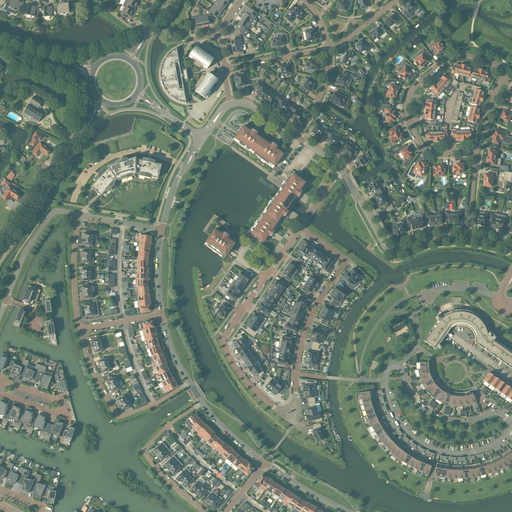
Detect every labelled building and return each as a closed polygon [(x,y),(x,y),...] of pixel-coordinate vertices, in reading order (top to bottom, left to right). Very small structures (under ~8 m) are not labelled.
[(3,9),(15,14),(17,9),(20,10),(24,2),(20,0),(17,0),(17,1),(15,0),(12,0),(10,5),(6,2),(0,8),(3,10),(3,9)] [(137,4),(137,3),(134,1),(131,0),(125,0),(122,6),(124,7),(130,10),(130,9),(131,7),(135,9),(135,7),(136,7),(137,7),(137,6),(137,5),(137,4)] [(262,0),(255,0),(258,8),(264,7),(262,0)] [(262,0),(264,7),(264,10),(266,9),(266,6),(267,5),(268,6),(270,6),(269,0),(262,0)] [(336,8),(340,9),(339,9),(340,10),(340,9),(341,10),(342,10),(345,11),(347,6),(351,7),(352,0),(339,0),(339,1),(338,0),(336,8)] [(358,0),(358,1),(358,3),(359,3),(361,9),(367,7),(365,0),(358,0)] [(217,1),(213,6),(221,12),(225,7),(217,1)] [(406,10),(403,12),(408,19),(412,15),(411,14),(416,9),(412,4),(413,4),(411,1),(410,2),(410,1),(409,2),(409,1),(407,3),(407,4),(406,5),(405,6),(404,6),(403,7),(406,10)] [(60,13),(61,14),(69,13),(68,3),(63,4),(63,2),(56,3),(57,13),(60,13)] [(27,5),(26,15),(34,16),(35,12),(38,13),(39,5),(33,4),(32,6),(27,5)] [(213,6),(211,4),(210,6),(213,8),(212,9),(211,9),(210,11),(218,17),(221,12),(213,6)] [(43,7),(44,17),(53,16),(52,5),(48,5),(48,7),(43,7)] [(290,12),(285,17),(291,22),(295,17),(300,21),(305,15),(300,11),(301,10),(298,8),(298,9),(294,5),(289,11),(290,12)] [(130,9),(130,10),(124,7),(121,12),(119,15),(125,18),(127,15),(130,17),(133,11),(130,9)] [(246,14),(254,19),(256,21),(257,19),(254,17),(255,16),(256,16),(258,14),(249,8),(246,14)] [(201,16),(203,26),(209,25),(208,20),(211,20),(210,14),(207,15),(201,16)] [(250,24),(254,19),(246,14),(242,19),(250,24)] [(384,22),(389,27),(395,22),(397,25),(402,22),(397,16),(395,18),(392,15),(388,19),(387,18),(385,21),(384,22)] [(201,16),(194,18),(194,17),(191,18),(192,23),(195,23),(196,27),(203,26),(201,16)] [(247,30),(249,31),(247,30),(250,24),(242,19),(239,24),(247,30)] [(249,31),(247,30),(239,24),(235,29),(243,35),(245,33),(244,32),(245,31),(248,33),(249,31)] [(301,28),(302,32),(305,32),(307,41),(309,41),(312,41),(312,40),(317,39),(317,38),(318,37),(317,36),(317,35),(316,35),(316,34),(314,34),(313,30),(312,30),(311,26),(301,28)] [(372,31),(369,34),(373,40),(376,37),(377,38),(381,35),(383,38),(387,35),(381,28),(379,30),(377,28),(373,32),(372,31)] [(274,42),(272,43),(272,47),(274,46),(274,47),(280,46),(280,47),(284,46),(283,45),(284,45),(284,41),(288,40),(287,35),(284,33),(282,33),(277,34),(278,38),(273,39),(274,42)] [(232,47),(242,45),(241,39),(241,35),(235,36),(235,40),(231,40),(232,47)] [(356,46),(356,47),(356,48),(358,49),(359,50),(361,52),(364,50),(366,52),(369,49),(369,50),(372,47),(367,41),(364,44),(361,40),(358,43),(359,43),(358,44),(357,44),(357,45),(356,46)] [(434,42),(427,46),(434,54),(437,52),(438,53),(444,48),(443,46),(444,45),(442,42),(440,43),(439,42),(436,44),(434,42)] [(190,62),(203,71),(206,70),(207,72),(203,72),(194,85),(195,92),(206,99),(207,98),(208,97),(210,96),(211,95),(211,94),(212,93),(213,93),(210,91),(212,87),(215,89),(216,88),(217,87),(217,86),(217,85),(218,83),(218,82),(219,81),(219,80),(219,79),(219,78),(219,77),(219,75),(219,74),(219,73),(219,71),(215,72),(215,68),(218,66),(218,65),(218,64),(217,63),(217,62),(216,60),(215,59),(215,58),(214,57),(213,56),(213,55),(212,54),(211,54),(210,52),(209,52),(209,51),(206,54),(203,52),(205,49),(204,48),(203,47),(202,47),(201,46),(199,46),(198,46),(196,45),(189,55),(190,62)] [(243,51),(242,45),(232,47),(233,53),(238,52),(238,55),(244,54),(244,51),(243,51)] [(180,67),(176,48),(175,48),(174,49),(173,50),(172,51),(171,51),(170,52),(169,53),(167,55),(167,56),(166,56),(165,58),(164,60),(163,61),(163,62),(162,63),(162,65),(161,66),(161,67),(161,68),(161,69),(161,70),(160,71),(160,73),(160,74),(160,75),(160,76),(160,77),(161,78),(165,77),(165,79),(161,80),(161,81),(161,82),(162,83),(162,84),(163,86),(163,87),(164,88),(164,89),(165,90),(166,91),(166,92),(167,93),(168,94),(169,95),(170,96),(171,97),(172,98),(173,98),(175,99),(175,100),(177,101),(179,102),(181,102),(182,103),(183,103),(184,103),(185,103),(186,103),(183,84),(178,85),(175,68),(180,67)] [(414,62),(416,65),(417,64),(420,68),(421,67),(421,68),(422,68),(423,67),(424,67),(424,66),(423,65),(428,62),(426,59),(428,57),(423,50),(418,53),(420,56),(414,61),(415,62),(414,62)] [(341,59),(340,64),(343,65),(344,66),(346,67),(347,66),(347,65),(347,66),(348,61),(352,58),(354,61),(357,58),(351,51),(348,53),(347,52),(343,55),(342,55),(340,58),(341,59)] [(319,63),(314,62),(314,61),(311,61),(311,62),(309,61),(308,67),(306,67),(305,71),(314,73),(315,70),(318,70),(318,66),(319,66),(319,63)] [(398,74),(404,80),(405,80),(407,80),(408,80),(408,79),(408,78),(408,77),(411,73),(406,69),(409,66),(404,61),(400,66),(403,69),(398,74)] [(459,74),(462,65),(461,65),(461,66),(460,66),(459,65),(456,64),(456,68),(453,67),(451,75),(454,75),(455,73),(459,74)] [(279,70),(279,71),(280,72),(281,73),(282,73),(282,74),(287,73),(287,76),(290,75),(293,72),(292,68),(288,68),(288,65),(284,66),(284,65),(281,66),(281,67),(280,67),(281,68),(280,69),(279,70)] [(473,73),(470,73),(468,77),(468,78),(472,79),(472,78),(476,79),(479,69),(478,70),(477,70),(476,69),(474,69),(473,73)] [(235,82),(245,80),(244,74),(247,73),(247,70),(240,71),(241,75),(234,76),(235,78),(234,79),(235,81),(235,82)] [(484,70),(481,80),(486,81),(485,83),(488,84),(490,78),(491,76),(488,75),(488,72),(486,72),(485,72),(484,72),(484,70)] [(336,83),(339,84),(339,85),(342,86),(343,85),(346,87),(349,79),(348,79),(350,74),(344,72),(341,78),(339,77),(339,76),(340,76),(339,75),(338,78),(337,80),(337,81),(336,83)] [(452,81),(452,82),(454,79),(450,75),(448,77),(444,74),(441,78),(448,85),(452,81)] [(448,85),(441,78),(442,79),(441,80),(440,80),(438,82),(445,88),(448,85)] [(299,88),(304,92),(306,89),(310,92),(313,89),(312,88),(314,85),(313,84),(314,83),(310,81),(310,82),(307,80),(305,83),(303,82),(299,88)] [(397,92),(397,93),(399,87),(394,85),(395,83),(388,80),(387,84),(390,85),(390,86),(390,85),(391,85),(389,91),(388,91),(388,90),(384,88),(382,95),(386,97),(386,96),(395,99),(397,94),(397,92)] [(445,88),(438,82),(437,84),(437,85),(436,86),(435,85),(442,92),(445,88)] [(256,95),(261,99),(267,90),(262,87),(264,84),(261,83),(257,88),(260,90),(256,95)] [(442,92),(435,85),(431,89),(433,91),(431,93),(433,95),(437,98),(439,96),(439,95),(442,92)] [(475,90),(474,94),(484,97),(482,96),(483,95),(484,94),(484,92),(480,90),(481,88),(475,86),(474,89),(475,90)] [(267,90),(261,99),(262,99),(262,100),(266,102),(272,93),(267,90)] [(330,98),(330,99),(331,99),(330,101),(336,103),(335,104),(339,105),(341,106),(345,98),(347,99),(349,95),(340,92),(339,94),(335,92),(332,97),(331,97),(330,98)] [(450,121),(457,123),(463,93),(457,92),(450,121)] [(272,93),(266,102),(268,104),(269,104),(271,105),(274,100),(277,101),(281,96),(278,94),(276,97),(272,93)] [(437,98),(433,95),(431,97),(431,100),(427,99),(427,102),(427,103),(427,104),(426,104),(436,105),(436,101),(437,101),(437,98)] [(281,112),(287,103),(282,100),(284,98),(281,96),(277,101),(280,103),(276,109),(278,110),(278,111),(280,112),(281,112)] [(28,105),(22,115),(30,120),(31,118),(38,122),(43,114),(37,110),(42,102),(34,97),(30,103),(29,105),(28,105)] [(482,102),(473,99),(470,98),(469,103),(470,103),(469,105),(477,107),(477,105),(480,106),(481,104),(480,103),(481,101),(482,102)] [(292,112),(296,106),(293,104),(291,107),(287,103),(281,112),(286,115),(289,110),(292,112)] [(379,103),(380,110),(383,110),(383,111),(384,112),(385,112),(386,117),(385,118),(384,119),(384,120),(385,121),(386,122),(387,122),(395,121),(394,117),(395,117),(394,112),(393,112),(393,108),(390,108),(390,105),(379,103)] [(296,106),(292,112),(294,113),(291,119),(296,122),(302,114),(299,112),(301,109),(296,106)] [(502,114),(500,117),(501,118),(508,122),(510,118),(511,118),(511,109),(509,113),(505,111),(503,114),(502,114)] [(435,115),(425,114),(426,114),(426,116),(425,116),(425,119),(430,120),(430,123),(436,123),(436,120),(434,120),(435,115)] [(311,132),(316,136),(322,127),(323,125),(316,120),(312,125),(315,127),(311,132)] [(323,125),(322,127),(316,136),(316,137),(318,138),(319,138),(321,139),(324,134),(327,135),(331,130),(323,125)] [(255,152),(261,143),(263,140),(261,139),(262,138),(257,134),(258,133),(256,132),(254,130),(252,129),(251,130),(246,127),(245,128),(243,126),(235,138),(240,142),(238,143),(249,151),(250,149),(255,152)] [(397,126),(387,131),(388,134),(390,134),(392,139),(391,139),(393,144),(404,139),(402,134),(400,135),(399,132),(400,132),(397,126)] [(434,132),(429,132),(429,129),(426,129),(426,139),(429,139),(429,141),(432,141),(434,140),(434,142),(434,132)] [(460,131),(456,131),(456,129),(452,129),(452,135),(455,135),(456,140),(458,140),(459,139),(460,139),(460,141),(461,141),(460,131)] [(465,131),(466,141),(466,139),(467,139),(468,140),(471,140),(470,135),(473,135),(473,129),(470,129),(470,130),(465,131)] [(331,130),(327,135),(330,137),(326,142),(328,144),(328,145),(330,146),(330,145),(331,146),(337,137),(332,134),(334,132),(331,130)] [(439,132),(439,142),(439,140),(441,140),(441,141),(444,141),(444,136),(447,136),(447,130),(443,130),(443,131),(439,132)] [(496,130),(492,142),(498,144),(500,138),(503,139),(502,142),(511,144),(511,141),(511,137),(504,135),(505,133),(502,132),(502,131),(496,130)] [(36,132),(32,137),(39,141),(42,136),(36,132)] [(337,137),(331,146),(336,149),(339,144),(342,145),(346,140),(343,138),(341,141),(337,137)] [(263,140),(261,143),(255,152),(260,155),(258,157),(269,164),(270,163),(275,166),(283,154),(281,153),(281,151),(276,148),(277,147),(276,146),(276,145),(275,145),(274,144),(273,144),(272,143),(271,144),(266,141),(265,142),(263,140)] [(346,140),(342,145),(344,147),(341,153),(346,156),(351,147),(347,144),(348,142),(346,140)] [(36,148),(47,155),(51,150),(40,143),(36,148)] [(353,145),(351,147),(346,156),(348,157),(348,158),(349,159),(350,159),(351,159),(354,154),(357,156),(361,150),(353,145)] [(401,147),(394,151),(396,155),(401,152),(404,157),(405,156),(407,160),(412,157),(410,153),(411,153),(408,147),(403,150),(401,147)] [(487,157),(487,161),(488,161),(487,164),(500,166),(500,163),(500,162),(500,161),(500,160),(499,159),(498,159),(497,159),(496,158),(497,156),(498,156),(498,155),(499,155),(499,154),(499,153),(498,152),(497,152),(498,151),(493,151),(493,150),(491,149),(490,150),(488,157),(487,157)] [(354,163),(357,168),(368,163),(368,161),(364,154),(358,157),(360,160),(354,163)] [(109,168),(110,169),(116,179),(116,180),(121,179),(121,177),(131,175),(131,176),(136,174),(136,173),(136,170),(135,161),(135,160),(135,158),(127,161),(127,160),(124,161),(124,160),(123,160),(122,160),(120,161),(119,161),(118,162),(118,163),(116,163),(116,164),(108,167),(109,168)] [(135,160),(135,161),(136,170),(136,173),(140,174),(141,173),(150,176),(150,177),(157,178),(158,178),(159,173),(158,173),(158,172),(159,171),(161,165),(154,164),(154,162),(152,161),(152,160),(151,160),(150,160),(148,159),(147,159),(146,159),(145,160),(143,159),(143,161),(135,160)] [(408,175),(414,178),(417,174),(422,177),(427,166),(427,165),(427,164),(426,163),(425,162),(423,163),(423,164),(422,164),(421,165),(418,163),(415,169),(411,167),(408,175)] [(452,167),(453,176),(456,175),(456,177),(461,177),(461,172),(464,172),(464,164),(460,164),(456,164),(455,164),(456,167),(452,167)] [(438,166),(434,166),(434,175),(439,175),(439,176),(445,176),(445,166),(442,166),(438,166)] [(116,179),(110,169),(109,168),(104,173),(102,172),(101,174),(100,173),(99,174),(98,174),(98,175),(97,176),(96,177),(96,178),(95,180),(96,182),(91,187),(95,191),(96,190),(97,191),(97,192),(101,196),(106,190),(105,189),(109,186),(112,182),(113,183),(114,182),(116,179)] [(485,174),(484,186),(488,186),(488,187),(490,187),(491,187),(492,187),(493,175),(497,175),(497,172),(490,171),(490,175),(485,174)] [(7,178),(6,178),(11,181),(15,176),(14,174),(11,172),(10,173),(7,178)] [(116,179),(114,182),(113,183),(112,182),(109,186),(105,189),(106,190),(101,196),(104,199),(119,183),(136,178),(156,183),(157,178),(150,177),(150,176),(141,173),(140,174),(136,173),(136,174),(131,176),(131,175),(121,177),(121,179),(116,180),(116,179)] [(277,193),(292,203),(297,196),(298,197),(302,192),(301,191),(302,188),(301,188),(303,185),(305,183),(293,174),(290,179),(288,178),(285,181),(285,182),(286,181),(287,182),(285,187),(283,185),(277,193)] [(2,197),(7,201),(10,195),(17,200),(20,194),(9,187),(8,186),(11,182),(5,178),(0,184),(1,185),(8,190),(2,197)] [(376,188),(377,191),(383,188),(387,186),(386,183),(379,187),(376,181),(375,182),(373,182),(373,183),(367,186),(370,192),(376,188)] [(383,188),(377,191),(379,194),(373,197),(374,199),(374,200),(375,202),(376,202),(385,197),(382,192),(385,191),(383,188)] [(265,214),(277,222),(280,217),(281,218),(283,216),(284,217),(288,211),(287,210),(292,203),(277,193),(271,201),(272,201),(274,202),(271,206),(269,205),(267,208),(269,209),(265,214)] [(385,197),(376,202),(379,207),(384,204),(386,207),(392,204),(390,200),(386,200),(385,197)] [(9,200),(4,207),(12,212),(16,205),(9,200)] [(449,224),(454,224),(454,210),(448,211),(448,209),(445,209),(445,217),(448,217),(449,224)] [(454,210),(454,224),(457,224),(459,224),(460,224),(460,217),(463,217),(463,210),(454,210)] [(435,215),(436,225),(437,225),(437,226),(439,225),(442,224),(441,218),(444,218),(443,211),(434,212),(434,211),(434,215),(435,215)] [(478,223),(478,224),(478,225),(484,226),(485,219),(488,220),(489,213),(480,212),(478,221),(478,222),(478,223)] [(434,215),(429,216),(429,213),(425,213),(426,220),(429,220),(430,226),(436,225),(435,215),(434,215)] [(496,228),(497,228),(500,215),(499,214),(498,214),(497,213),(496,214),(494,213),(494,214),(491,213),(489,220),(492,221),(491,227),(493,228),(494,228),(495,229),(496,228)] [(265,214),(262,219),(260,217),(258,221),(260,222),(257,226),(255,225),(255,224),(253,228),(255,229),(251,234),(263,242),(265,240),(267,237),(267,238),(269,236),(270,236),(274,231),(273,230),(275,228),(275,227),(274,228),(274,227),(277,222),(265,214)] [(414,215),(415,219),(418,229),(419,229),(421,229),(421,228),(424,227),(422,221),(425,220),(423,214),(420,215),(420,214),(419,214),(418,214),(416,214),(416,215),(414,215)] [(415,219),(414,215),(409,217),(409,218),(406,218),(408,225),(411,224),(412,230),(418,229),(415,219)] [(500,215),(497,228),(502,230),(504,224),(507,224),(509,218),(505,217),(506,216),(505,216),(504,215),(502,215),(501,215),(500,215)] [(397,225),(401,235),(401,234),(402,235),(403,234),(404,233),(406,233),(404,226),(407,225),(404,219),(401,220),(402,223),(397,225)] [(391,224),(387,226),(390,232),(393,231),(395,237),(401,235),(397,225),(392,227),(391,224)] [(209,247),(219,255),(220,255),(222,252),(226,255),(228,253),(229,253),(230,251),(229,251),(234,244),(232,242),(229,240),(230,239),(230,240),(230,239),(228,237),(229,236),(223,232),(223,234),(220,232),(219,233),(217,231),(214,230),(209,237),(208,238),(206,241),(211,244),(209,247)] [(84,233),(83,239),(96,240),(93,240),(94,234),(91,234),(91,232),(88,232),(88,233),(84,233)] [(96,240),(83,239),(82,245),(86,245),(86,247),(89,247),(89,246),(93,246),(96,246),(96,240)] [(310,246),(305,243),(303,246),(301,249),(300,250),(304,254),(303,256),(310,246)] [(314,249),(310,246),(303,256),(307,259),(314,249)] [(319,252),(314,249),(307,259),(308,259),(309,257),(313,260),(319,252)] [(138,260),(148,261),(149,253),(139,252),(138,260)] [(323,255),(319,252),(313,260),(318,263),(323,255)] [(328,258),(323,255),(318,263),(322,266),(321,268),(328,258)] [(332,262),(328,258),(321,268),(326,272),(329,266),(332,262)] [(148,261),(138,260),(138,268),(148,268),(148,261)] [(293,266),(289,263),(288,265),(287,265),(285,268),(295,274),(298,270),(293,266)] [(295,274),(285,268),(283,271),(284,271),(282,273),(286,276),(291,279),(295,274)] [(359,273),(357,270),(356,272),(353,269),(348,273),(357,281),(361,276),(358,274),(359,273)] [(250,277),(242,272),(240,274),(239,277),(246,282),(250,277)] [(357,281),(348,273),(348,274),(347,273),(344,276),(345,277),(344,278),(349,282),(352,285),(353,285),(357,281)] [(246,282),(239,277),(237,280),(236,281),(243,287),(246,282)] [(315,280),(310,277),(306,282),(316,288),(318,285),(319,283),(315,280)] [(148,279),(136,279),(136,285),(138,285),(138,288),(148,287),(148,279)] [(236,281),(234,280),(230,284),(240,291),(243,287),(236,281)] [(285,286),(277,280),(274,285),(282,291),(285,286)] [(316,288),(306,282),(303,287),(308,290),(312,293),(314,291),(316,288)] [(240,291),(230,284),(227,289),(229,290),(237,296),(240,291)] [(92,292),(92,286),(89,286),(89,285),(86,285),(86,286),(81,287),(82,293),(92,292)] [(282,291),(274,285),(271,290),(279,295),(282,291)] [(33,301),(36,292),(33,291),(35,288),(29,286),(23,301),(29,303),(30,299),(33,301)] [(336,287),(335,287),(333,290),(334,290),(333,291),(343,298),(346,293),(343,290),(337,286),(336,287)] [(148,287),(138,288),(139,296),(149,295),(148,287)] [(237,296),(229,290),(228,293),(226,295),(234,301),(237,296)] [(279,295),(271,290),(268,294),(276,300),(279,295)] [(333,291),(330,296),(333,299),(332,300),(335,302),(336,300),(339,302),(342,298),(343,298),(333,291)] [(276,300),(268,294),(265,299),(274,305),(275,305),(273,304),(276,300)] [(50,296),(43,297),(44,301),(41,301),(42,310),(45,310),(45,313),(52,312),(50,296)] [(307,301),(298,298),(296,303),(305,307),(307,301)] [(223,304),(216,313),(222,318),(222,317),(223,318),(224,315),(227,311),(229,308),(227,306),(229,303),(224,299),(221,303),(223,304)] [(274,305),(265,299),(262,303),(271,310),(274,305)] [(95,309),(94,303),(90,304),(90,302),(87,303),(87,304),(83,305),(84,311),(95,309)] [(271,310),(262,303),(258,308),(266,313),(269,309),(271,310)] [(305,307),(296,303),(294,308),(303,312),(305,307)] [(328,308),(324,306),(321,311),(333,317),(336,312),(334,311),(331,309),(332,308),(329,306),(328,308)] [(303,312),(294,308),(292,313),(301,317),(303,312)] [(95,309),(84,311),(85,317),(89,316),(90,317),(93,317),(92,316),(96,315),(95,309)] [(23,325),(26,317),(24,316),(25,312),(19,310),(13,325),(19,327),(21,324),(23,325)] [(475,343),(479,346),(511,368),(511,351),(495,339),(496,337),(494,335),(489,332),(488,328),(486,324),(485,323),(482,320),(482,319),(478,316),(476,314),(471,312),(466,310),(461,310),(458,310),(453,311),(452,311),(448,312),(448,313),(447,313),(443,315),(440,318),(440,317),(437,315),(435,318),(438,320),(423,341),(436,349),(437,347),(439,348),(440,349),(442,346),(439,345),(443,339),(445,336),(449,330),(450,329),(451,328),(452,327),(453,327),(454,326),(455,326),(457,325),(458,325),(459,325),(460,325),(461,325),(462,325),(463,325),(464,325),(465,325),(466,326),(467,326),(468,327),(469,327),(470,328),(470,329),(471,329),(472,330),(473,331),(473,332),(474,333),(474,334),(475,335),(475,337),(475,339),(475,341),(475,343)] [(333,317),(321,311),(318,317),(322,319),(321,320),(324,322),(325,320),(328,322),(331,317),(333,318),(333,317)] [(301,317),(292,313),(290,318),(299,322),(301,317)] [(253,315),(249,321),(260,328),(267,319),(259,314),(256,318),(253,315)] [(299,322),(290,318),(288,323),(297,327),(299,322)] [(249,321),(246,326),(249,328),(246,332),(254,337),(260,328),(249,321)] [(45,327),(46,336),(49,335),(49,339),(56,338),(55,337),(53,322),(47,323),(47,327),(45,327)] [(288,323),(286,322),(284,328),(295,332),(297,327),(288,323)] [(153,327),(144,330),(144,329),(142,329),(144,336),(156,332),(155,327),(153,327)] [(313,330),(312,329),(311,333),(311,334),(324,339),(326,334),(324,333),(324,332),(320,331),(313,329),(313,330)] [(156,332),(144,336),(145,341),(147,340),(157,338),(158,338),(156,332)] [(291,344),(292,338),(286,337),(287,334),(281,333),(279,342),(291,344)] [(313,343),(316,345),(317,343),(320,344),(322,345),(324,339),(311,334),(311,335),(309,340),(313,342),(313,343)] [(245,342),(242,337),(237,341),(232,344),(235,349),(246,342),(245,342)] [(91,341),(93,347),(106,343),(103,344),(101,338),(98,339),(97,338),(95,339),(95,340),(91,341)] [(157,339),(157,338),(147,340),(149,348),(159,345),(158,342),(159,342),(158,339),(157,339)] [(235,349),(238,353),(249,347),(246,342),(235,349)] [(106,343),(93,347),(94,353),(99,352),(99,353),(102,352),(101,351),(105,350),(104,349),(107,348),(106,343)] [(149,348),(152,356),(162,353),(162,352),(159,345),(149,348)] [(247,348),(249,347),(238,353),(241,358),(249,353),(247,348)] [(319,360),(320,353),(314,352),(314,351),(311,350),(311,352),(307,351),(305,357),(319,360)] [(162,352),(162,353),(152,356),(150,357),(152,362),(154,361),(164,357),(162,352)] [(7,368),(10,360),(7,358),(8,355),(2,353),(0,358),(0,369),(3,370),(4,367),(7,368)] [(254,356),(252,357),(249,353),(241,358),(244,363),(254,356)] [(254,356),(244,363),(247,367),(257,361),(254,356)] [(164,357),(154,361),(156,366),(166,363),(166,362),(164,357)] [(312,366),(312,364),(315,365),(316,359),(319,360),(305,357),(304,363),(308,364),(308,366),(312,366)] [(98,362),(100,367),(112,362),(110,363),(107,358),(104,359),(104,358),(101,359),(102,360),(98,362)] [(257,361),(247,367),(250,372),(258,367),(255,362),(257,361)] [(22,367),(18,365),(14,363),(15,362),(14,362),(9,376),(13,377),(14,376),(16,377),(18,374),(19,375),(22,367)] [(112,362),(100,367),(102,373),(106,371),(107,372),(110,371),(109,370),(112,369),(112,368),(115,367),(112,362)] [(168,370),(166,363),(156,366),(159,374),(168,370)] [(37,364),(34,369),(33,371),(31,370),(27,368),(26,368),(22,380),(26,381),(26,380),(29,381),(30,379),(32,379),(33,378),(37,379),(39,372),(41,365),(37,364)] [(250,372),(253,377),(257,374),(262,371),(262,370),(261,371),(258,367),(250,372)] [(68,393),(62,368),(56,370),(57,374),(54,375),(58,391),(61,391),(62,394),(68,393)] [(420,369),(418,369),(420,377),(431,373),(431,371),(433,370),(433,371),(433,369),(432,368),(420,369)] [(159,374),(155,376),(157,378),(161,377),(163,381),(172,377),(171,376),(172,375),(171,373),(170,373),(168,370),(159,374)] [(422,383),(435,377),(435,376),(434,374),(434,375),(432,375),(431,373),(420,377),(422,383)] [(489,385),(495,377),(489,373),(483,380),(489,385)] [(51,376),(47,376),(47,375),(43,375),(40,382),(42,383),(41,386),(44,387),(43,388),(47,389),(52,375),(51,376)] [(118,382),(115,376),(113,378),(112,377),(109,378),(110,379),(106,381),(109,387),(118,382)] [(172,377),(163,381),(161,382),(164,387),(175,381),(173,376),(172,377)] [(279,381),(274,377),(272,379),(270,381),(269,380),(267,383),(268,384),(265,387),(270,391),(279,381)] [(426,389),(428,388),(436,382),(434,380),(436,379),(436,378),(435,377),(422,383),(426,389)] [(495,389),(500,381),(495,377),(489,385),(495,389)] [(303,386),(303,392),(317,391),(316,381),(307,380),(307,385),(303,386)] [(175,381),(164,387),(166,392),(178,386),(175,381)] [(281,391),(280,389),(282,387),(286,390),(287,388),(287,385),(285,383),(283,385),(279,381),(270,391),(275,395),(278,392),(279,393),(281,391)] [(501,393),(506,385),(500,381),(495,389),(501,393)] [(118,382),(109,387),(111,392),(115,390),(116,391),(119,390),(118,389),(121,387),(118,382)] [(432,393),(441,384),(440,384),(439,382),(438,383),(439,383),(437,384),(436,382),(428,388),(432,393)] [(437,397),(443,389),(441,388),(442,386),(442,387),(443,386),(442,386),(441,384),(432,393),(437,397)] [(511,388),(506,385),(501,393),(507,397),(511,389),(511,388)] [(443,401),(448,390),(447,389),(446,388),(446,389),(445,391),(443,389),(437,397),(436,399),(442,403),(443,401)] [(449,403),(452,394),(450,393),(450,391),(451,391),(450,390),(448,390),(443,401),(449,403)] [(317,397),(317,391),(303,392),(304,398),(308,398),(308,403),(315,402),(315,397),(317,397)] [(360,399),(374,396),(373,391),(359,393),(360,399)] [(467,392),(470,406),(477,404),(472,393),(470,393),(469,391),(468,391),(467,392)] [(456,407),(457,392),(456,392),(454,392),(455,392),(454,394),(452,394),(449,403),(448,405),(456,407)] [(119,405),(131,398),(128,400),(125,395),(122,396),(122,395),(119,397),(120,398),(116,400),(119,405)] [(363,405),(375,401),(374,396),(360,399),(362,399),(363,405)] [(134,403),(131,398),(119,405),(122,411),(126,408),(127,409),(129,408),(129,407),(131,405),(134,403)] [(375,401),(363,405),(365,410),(377,406),(375,401)] [(308,403),(309,408),(305,409),(307,415),(320,412),(317,413),(315,402),(308,403)] [(16,408),(17,407),(13,406),(8,418),(9,418),(13,419),(18,420),(20,413),(19,412),(19,409),(16,408)] [(377,406),(365,410),(367,416),(378,411),(377,406)] [(36,420),(32,419),(33,417),(31,416),(32,414),(29,413),(29,412),(25,410),(21,423),(26,424),(28,424),(27,432),(32,434),(34,427),(36,420)] [(378,411),(367,416),(369,421),(380,416),(378,411)] [(307,416),(306,416),(307,420),(308,420),(308,421),(315,420),(315,423),(322,421),(320,412),(307,415),(307,416)] [(191,428),(193,427),(192,426),(200,420),(195,414),(188,419),(185,421),(191,428)] [(34,427),(38,428),(43,429),(45,421),(44,421),(44,418),(41,417),(42,416),(38,415),(36,420),(34,427)] [(380,416),(369,421),(371,426),(383,420),(381,418),(380,416)] [(192,426),(193,427),(198,432),(197,434),(206,425),(200,420),(192,426)] [(383,420),(371,426),(374,431),(385,425),(383,420)] [(51,432),(55,434),(59,436),(58,437),(59,437),(63,424),(59,422),(59,423),(56,422),(55,425),(53,424),(51,432)] [(315,439),(316,439),(315,439),(316,442),(317,442),(324,439),(320,428),(321,428),(320,424),(313,427),(314,430),(313,431),(314,434),(315,439)] [(206,425),(197,434),(201,438),(210,429),(206,425)] [(385,425),(374,431),(378,436),(388,429),(385,425)] [(64,442),(70,444),(75,429),(69,427),(68,430),(65,429),(62,438),(65,438),(64,442)] [(210,429),(201,438),(203,437),(206,440),(214,433),(210,429)] [(388,429),(378,436),(381,441),(391,433),(388,429)] [(214,433),(206,440),(212,446),(219,439),(213,433),(214,433)] [(391,433),(381,441),(385,445),(394,437),(392,435),(391,433)] [(394,437),(385,445),(389,450),(398,441),(394,437)] [(219,439),(212,446),(218,451),(225,443),(225,444),(219,439)] [(392,455),(401,444),(398,441),(389,450),(393,454),(391,455),(392,455)] [(157,456),(167,447),(163,442),(152,452),(154,455),(155,454),(157,456)] [(225,443),(218,451),(222,455),(229,447),(225,443)] [(392,455),(396,459),(405,448),(401,444),(392,455)] [(157,456),(158,458),(157,459),(160,462),(171,452),(167,447),(157,456)] [(229,447),(222,455),(226,458),(233,450),(229,447)] [(405,448),(396,459),(401,463),(408,453),(409,451),(407,449),(405,448)] [(233,450),(226,458),(233,464),(239,456),(233,451),(234,450),(233,450)] [(408,453),(401,463),(402,461),(407,464),(414,453),(411,452),(410,454),(408,453)] [(502,456),(508,467),(509,467),(508,465),(511,462),(511,461),(505,452),(503,453),(504,455),(502,456)] [(414,453),(407,464),(412,467),(418,456),(417,458),(415,457),(416,455),(414,453)] [(169,470),(178,460),(174,456),(163,466),(166,469),(167,468),(169,470)] [(239,456),(233,464),(239,469),(245,460),(245,461),(239,456)] [(418,456),(412,467),(417,470),(423,458),(418,456)] [(497,457),(503,470),(508,467),(502,456),(500,458),(499,456),(497,457)] [(492,459),(498,472),(497,470),(502,468),(503,470),(497,457),(492,459)] [(423,458),(417,470),(423,472),(427,460),(423,458)] [(492,474),(498,472),(492,459),(490,460),(487,461),(492,474)] [(169,470),(170,471),(169,472),(172,475),(183,465),(178,460),(169,470)] [(245,460),(239,469),(243,472),(242,474),(250,463),(245,460)] [(427,460),(423,472),(429,474),(432,462),(427,460)] [(492,475),(492,474),(487,461),(485,462),(482,462),(483,465),(486,474),(491,473),(492,475)] [(250,463),(242,474),(246,478),(248,476),(254,468),(249,465),(250,464),(250,463)] [(439,479),(442,464),(437,463),(433,477),(434,477),(439,479)] [(477,464),(480,476),(486,474),(483,465),(481,465),(480,463),(477,464)] [(182,482),(191,472),(186,468),(176,479),(179,481),(180,480),(182,482)] [(15,473),(11,471),(6,483),(10,485),(10,484),(13,485),(16,483),(19,476),(15,473)] [(182,482),(183,484),(183,485),(186,487),(196,477),(193,474),(192,476),(189,474),(191,472),(182,482)] [(255,484),(259,487),(267,477),(266,478),(262,474),(256,482),(255,484)] [(267,477),(259,487),(261,485),(266,489),(272,480),(267,477)] [(30,479),(25,478),(22,485),(23,489),(26,490),(25,491),(29,493),(31,488),(34,480),(30,479)] [(195,494),(204,484),(199,479),(189,491),(192,493),(193,492),(195,494)] [(41,497),(42,495),(44,489),(46,484),(45,485),(41,484),(40,484),(40,482),(34,480),(31,488),(34,489),(35,490),(35,494),(37,495),(37,496),(41,497)] [(272,480),(266,489),(272,493),(278,485),(271,481),(272,480)] [(195,494),(197,495),(196,496),(199,499),(209,488),(206,486),(205,487),(203,486),(204,484),(195,494)] [(278,485),(272,493),(279,498),(285,489),(284,489),(278,485)] [(47,490),(44,489),(42,495),(46,496),(45,498),(48,499),(47,503),(54,504),(57,488),(51,487),(50,490),(47,490)] [(285,489),(279,498),(283,500),(282,502),(289,492),(285,489)] [(209,505),(217,495),(212,491),(203,502),(206,505),(207,504),(209,505)] [(255,494),(253,493),(250,497),(255,500),(259,494),(256,492),(255,494)] [(289,492),(282,502),(287,505),(294,495),(289,492)] [(209,505),(211,507),(210,508),(213,510),(222,499),(220,497),(218,499),(216,497),(218,495),(217,495),(209,505)] [(294,495),(287,505),(288,504),(295,508),(300,499),(297,498),(297,497),(295,495),(294,496),(294,495)] [(269,498),(267,501),(261,496),(257,501),(267,509),(273,501),(269,498)] [(300,499),(295,508),(301,511),(307,503),(306,503),(300,499)] [(307,503),(301,511),(307,511),(312,505),(307,503)]
